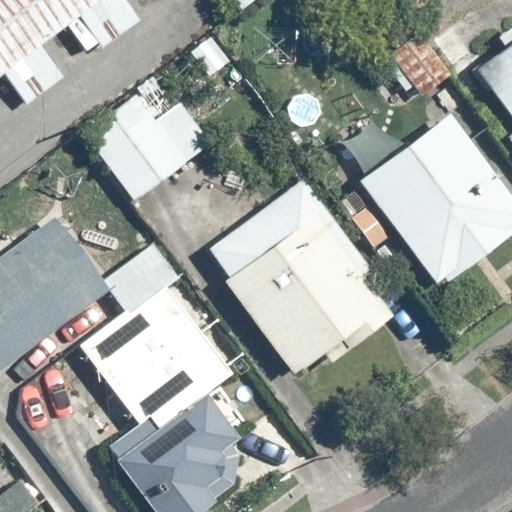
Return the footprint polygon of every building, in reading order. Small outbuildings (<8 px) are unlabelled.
[(0,0),(0,79),(20,106),(58,78),(36,48),(74,20),(98,51),(138,21),(121,0),(0,0)] [(381,69),(405,104),(447,75),(423,40),(381,69)] [(511,41),(469,73),(511,131),(511,132),(499,142),(511,159),(511,41)] [(150,122),(133,98),(80,136),(129,202),(206,145),(175,104),(150,122)] [(511,211),(442,117),(350,185),(427,288),(511,225),(511,211)] [(223,280),(217,284),(287,378),(318,355),(325,364),(386,319),(356,279),(366,271),(297,180),(201,251),(223,280)] [(50,220),(0,256),(0,367),(103,292),(50,220)] [(159,279),(68,347),(126,425),(97,447),(108,462),(105,463),(141,511),(196,511),(228,489),(233,457),(227,449),(236,442),(203,399),(233,376),(159,279)] [(0,511),(22,511),(31,506),(14,484),(0,494),(0,511)]
